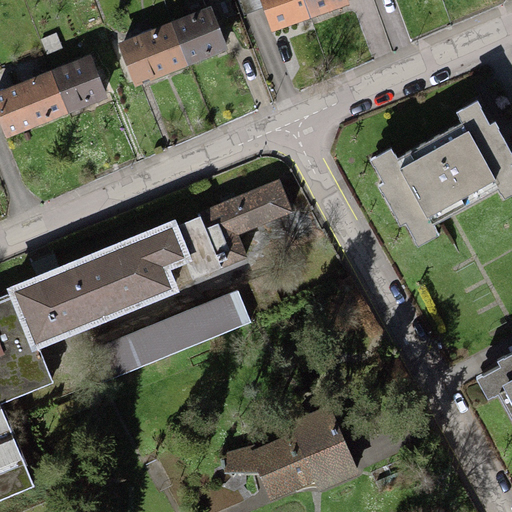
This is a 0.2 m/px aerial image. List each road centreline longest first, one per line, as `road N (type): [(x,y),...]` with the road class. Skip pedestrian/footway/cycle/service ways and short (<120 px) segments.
road 1 (residential): [(290,122),(503,511)]
road 2 (residential): [(290,122),(0,245)]
road 3 (residential): [(511,29),(290,122)]
